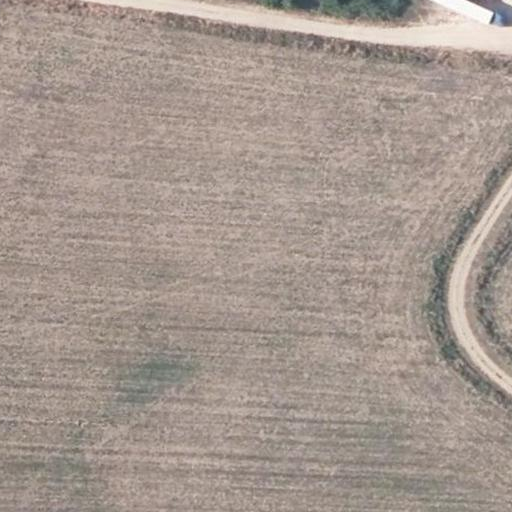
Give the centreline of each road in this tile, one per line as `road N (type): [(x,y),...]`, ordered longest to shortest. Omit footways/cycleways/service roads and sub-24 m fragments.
road 1 (track): [(148,0),(411,33),(511,36)]
road 2 (track): [(511,182),(455,286),(468,343),(511,386)]
